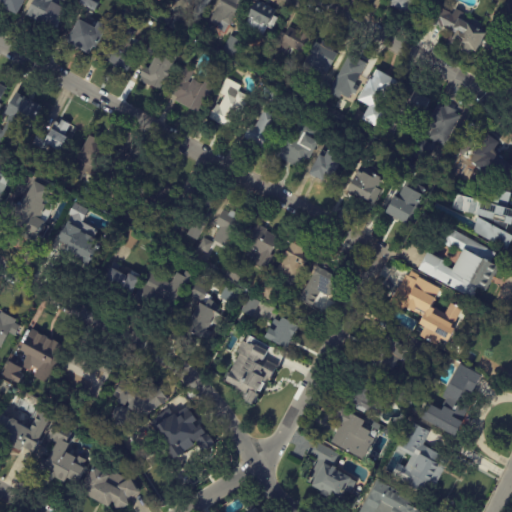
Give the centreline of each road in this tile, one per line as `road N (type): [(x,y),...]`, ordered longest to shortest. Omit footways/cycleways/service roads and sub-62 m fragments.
road 1 (residential): [(380,252),(0,41)]
road 2 (residential): [(295,511),(186,375),(0,270)]
road 3 (residential): [(194,511),(258,471),(380,252)]
road 4 (residential): [(511,107),(311,0)]
